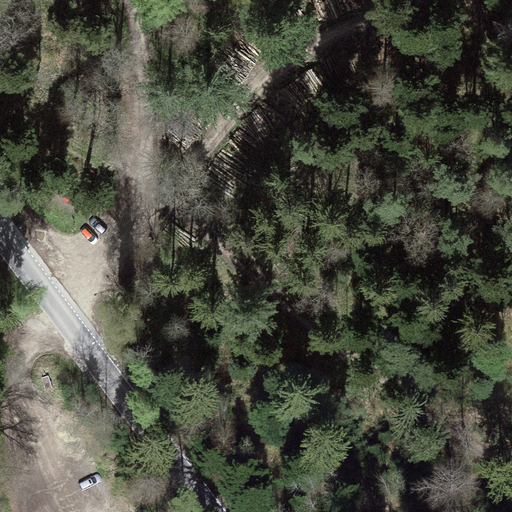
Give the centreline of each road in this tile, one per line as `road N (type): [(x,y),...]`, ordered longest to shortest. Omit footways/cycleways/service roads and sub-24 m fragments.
road 1 (track): [(157,194),(321,332),(511,460)]
road 2 (tertiary): [(206,511),(0,233)]
road 3 (track): [(157,194),(293,54),(407,0)]
road 4 (track): [(131,0),(141,156),(157,194)]
road 5 (track): [(21,331),(56,307),(157,194)]
road 6 (track): [(21,331),(24,397),(73,511)]
